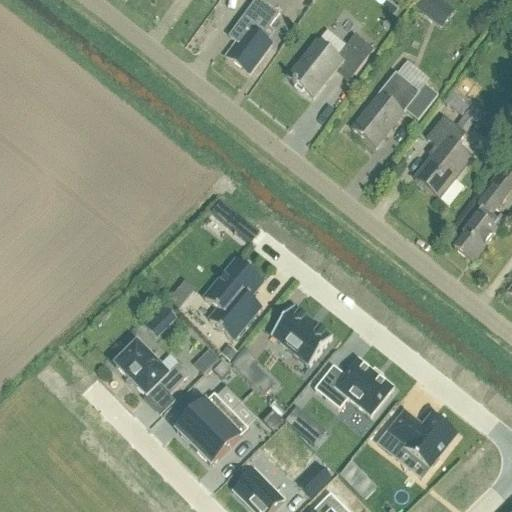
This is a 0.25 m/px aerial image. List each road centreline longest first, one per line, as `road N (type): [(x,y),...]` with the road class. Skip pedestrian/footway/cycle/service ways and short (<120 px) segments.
road 1 (unclassified): [(511,336),(93,0)]
road 2 (residential): [(511,445),(266,248)]
road 3 (residential): [(208,511),(95,393)]
